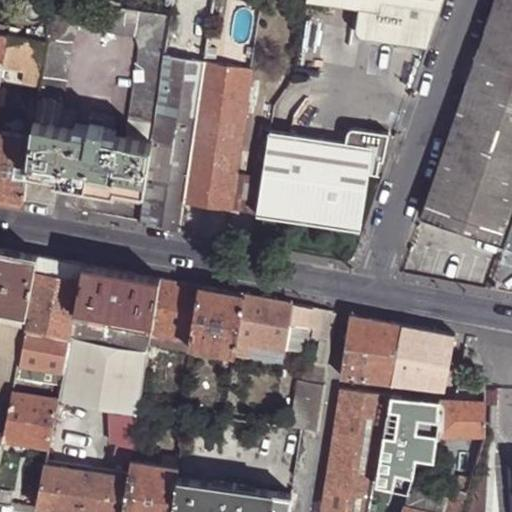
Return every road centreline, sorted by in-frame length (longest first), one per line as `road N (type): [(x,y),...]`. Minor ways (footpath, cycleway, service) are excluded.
road 1 (residential): [(366,294),(0,225)]
road 2 (residential): [(366,294),(471,0)]
road 3 (residential): [(511,321),(366,294)]
